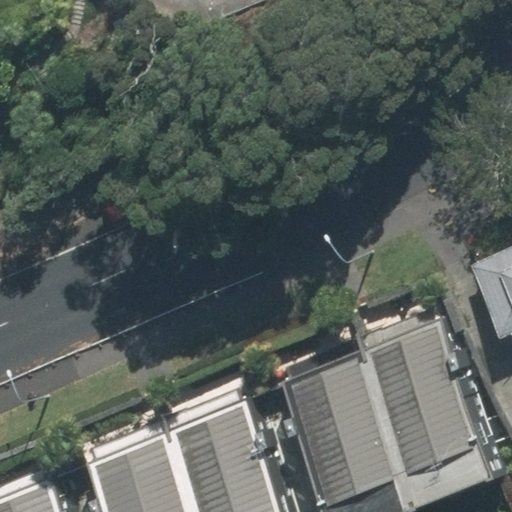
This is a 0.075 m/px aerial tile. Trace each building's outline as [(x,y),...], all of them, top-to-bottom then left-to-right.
[(434,501),(511,470),(511,464),(454,314),(373,345),(434,501)] [(345,511),(404,511),(434,501),(373,345),(292,376),(345,511)] [(209,511),(302,511),(257,395),(176,426),(209,511)] [(116,511),(209,511),(176,426),(95,457),(116,511)] [(0,511),(75,511),(64,482),(0,506),(0,511)]
